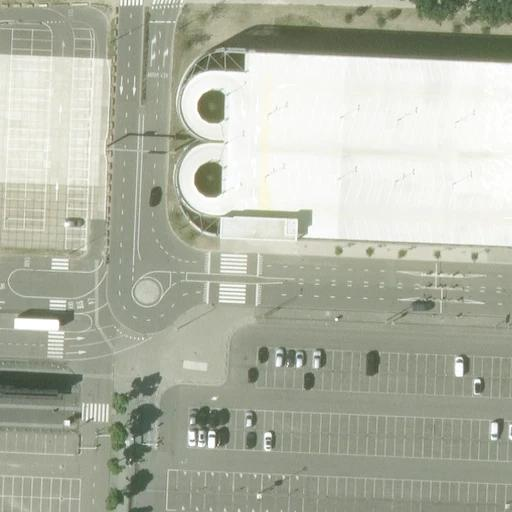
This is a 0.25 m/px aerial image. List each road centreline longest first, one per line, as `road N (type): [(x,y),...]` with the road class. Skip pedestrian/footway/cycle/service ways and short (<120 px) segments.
road 1 (unclassified): [(129,0),(119,272)]
road 2 (unclassified): [(170,260),(151,221),(158,51),(168,0)]
road 3 (unclassified): [(119,272),(120,305),(141,320),(162,317),(200,291),(323,284)]
road 4 (unclassified): [(323,284),(511,292)]
road 5 (unclassified): [(323,284),(170,260)]
